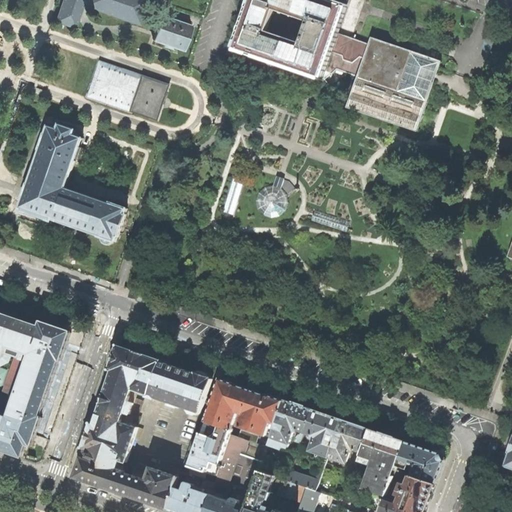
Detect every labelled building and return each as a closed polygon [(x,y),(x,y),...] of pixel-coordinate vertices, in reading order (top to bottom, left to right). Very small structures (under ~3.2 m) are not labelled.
[(63,0),(56,21),(75,28),(83,5),(140,24),(147,0),(63,0)] [(254,0),(237,49),(322,79),(326,80),(329,70),(335,72),(336,69),(360,78),(349,107),(417,130),(427,101),(435,77),(441,62),(411,52),(411,53),(373,40),(371,44),(345,35),(338,33),(347,7),(325,0),(254,0)] [(162,15),(153,40),(164,44),(163,46),(172,49),(173,47),(183,50),(192,25),(176,20),(162,15)] [(122,69),(100,61),(88,97),(133,112),(133,111),(157,119),(162,102),(168,86),(144,78),(145,76),(122,69)] [(99,236),(101,237),(101,239),(101,240),(102,241),(103,243),(105,244),(107,245),(108,245),(110,245),(111,244),(113,243),(114,241),(116,242),(118,237),(119,237),(122,227),(127,214),(126,214),(128,209),(111,203),(111,204),(66,188),(75,161),(76,162),(81,147),(84,138),(74,135),(76,130),(60,124),(58,129),(49,126),(46,135),(46,134),(40,150),(41,150),(29,184),(28,184),(25,192),(23,199),(24,200),(21,208),(23,209),(22,211),(26,212),(48,220),(52,221),(53,219),(100,236),(99,236)] [(234,176),(223,212),(233,215),(244,179),(234,176)] [(259,193),(256,201),(258,209),(263,215),(271,218),(280,216),(286,211),(289,203),(288,197),(295,191),(297,192),(300,189),(297,186),(295,188),(289,182),(284,180),(284,179),(277,176),(274,186),(265,187),(259,193)] [(350,222),(314,210),(311,220),(346,232),(350,222)] [(0,448),(23,456),(27,444),(31,445),(33,445),(42,416),(41,416),(60,360),(62,361),(72,331),(43,321),(41,326),(11,316),(0,312),(0,448)] [(122,493),(168,509),(176,487),(179,477),(152,468),(148,480),(124,472),(124,470),(123,470),(126,463),(127,463),(139,427),(138,427),(122,422),(125,412),(131,414),(134,403),(129,401),(133,389),(138,391),(149,395),(148,396),(156,399),(157,397),(170,402),(169,405),(178,408),(179,405),(188,408),(188,409),(191,414),(196,415),(201,413),(213,378),(212,378),(207,373),(202,372),(197,373),(196,372),(195,373),(162,361),(162,360),(138,352),(119,345),(110,370),(113,371),(106,391),(106,390),(101,404),(95,424),(92,423),(84,448),(87,449),(84,458),(83,457),(80,466),(77,474),(79,478),(122,493)] [(206,421),(233,430),(234,428),(233,428),(239,412),(244,414),(239,426),(252,430),(249,440),(268,447),(270,443),(285,401),(276,398),(268,395),(268,396),(237,385),(229,382),(221,379),(206,421)] [(134,403),(136,398),(138,391),(133,389),(129,401),(134,403)] [(136,398),(134,403),(131,414),(125,412),(122,422),(138,427),(148,402),(136,398)] [(300,406),(285,401),(270,443),(282,448),(283,445),(289,447),(294,431),(297,430),(302,431),(301,434),(298,436),(296,441),(301,443),(305,432),(313,410),(316,401),(311,399),(308,408),(300,406)] [(316,452),(328,457),(329,456),(342,420),(328,415),(313,410),(305,432),(314,435),(315,438),(311,451),(316,452)] [(355,425),(342,420),(329,456),(347,462),(351,450),(354,449),(362,452),(370,430),(373,420),(368,418),(364,428),(355,425)] [(232,435),(233,430),(206,421),(198,444),(191,466),(218,476),(232,435)] [(381,433),(370,430),(362,452),(359,461),(373,466),(365,488),(387,495),(393,476),(391,475),(392,472),(391,470),(388,469),(389,464),(396,467),(397,465),(406,442),(395,438),(395,437),(394,437),(396,431),(388,428),(384,427),(382,433),(381,433)] [(249,440),(232,435),(218,476),(219,476),(217,482),(223,485),(224,482),(253,492),(261,471),(260,471),(268,447),(249,440)] [(420,447),(406,442),(397,465),(407,468),(409,461),(416,464),(412,476),(436,484),(448,452),(448,449),(447,446),(445,445),(438,442),(435,452),(420,447)] [(317,491),(328,457),(316,452),(314,458),(323,461),(316,480),(291,472),(288,481),(307,487),(317,491)] [(139,464),(137,475),(142,476),(145,465),(139,464)] [(277,511),(276,511),(268,511),(263,510),(261,505),(262,501),(268,500),(276,476),(261,471),(253,492),(247,511),(246,511),(277,511)] [(425,511),(429,502),(436,484),(412,476),(411,477),(408,486),(404,484),(400,495),(403,496),(403,498),(401,498),(399,502),(400,504),(399,507),(395,506),(395,504),(385,501),(381,511),(425,511)] [(178,511),(206,511),(214,492),(213,492),(217,482),(204,478),(201,488),(195,486),(194,485),(188,482),(187,483),(185,490),(176,487),(168,509),(178,511)] [(302,503),(307,487),(288,481),(283,479),(278,494),(302,503)] [(314,511),(320,497),(343,505),(345,501),(317,491),(307,487),(302,503),(299,511),(314,511)] [(246,511),(247,511),(238,509),(241,501),(240,500),(234,498),(233,498),(214,492),(206,511),(246,511)] [(348,507),(346,511),(356,511),(352,510),(354,504),(345,501),(343,505),(348,507)]
